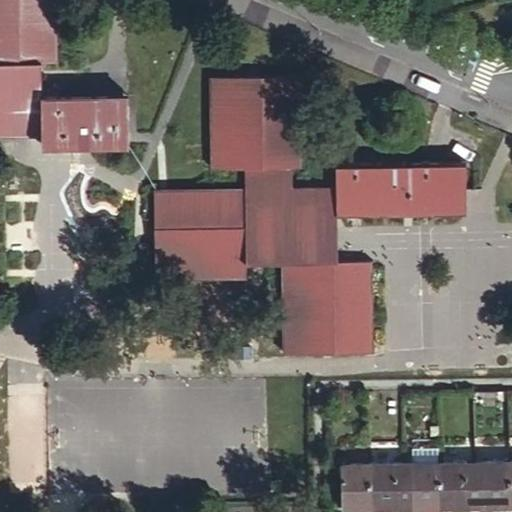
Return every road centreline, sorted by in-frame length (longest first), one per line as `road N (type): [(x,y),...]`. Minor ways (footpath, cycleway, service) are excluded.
road 1 (trunk): [(0,261),(249,0)]
road 2 (residential): [(511,97),(280,0)]
